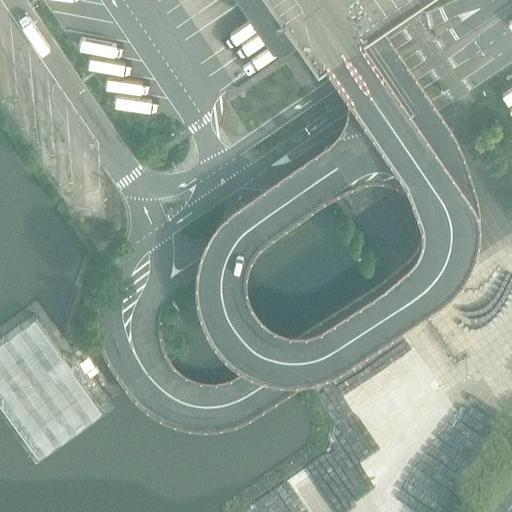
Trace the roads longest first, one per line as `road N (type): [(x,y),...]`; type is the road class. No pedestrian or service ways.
road 1 (unclassified): [(220,161),(237,181),(289,178),(442,69),(511,37)]
road 2 (unclassified): [(487,0),(442,14),(220,161)]
road 3 (unclassified): [(220,161),(157,188),(129,176),(11,0)]
road 4 (unclassified): [(122,0),(220,161)]
